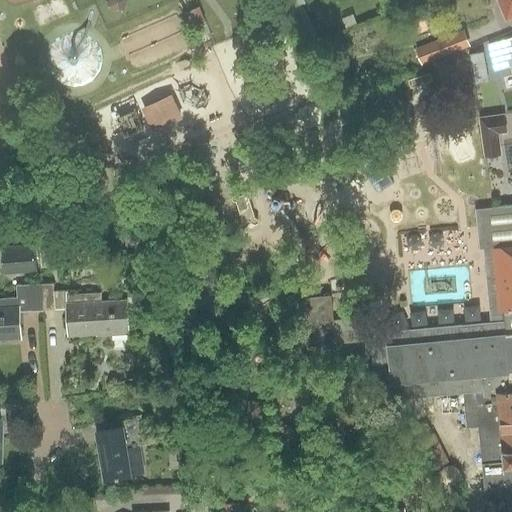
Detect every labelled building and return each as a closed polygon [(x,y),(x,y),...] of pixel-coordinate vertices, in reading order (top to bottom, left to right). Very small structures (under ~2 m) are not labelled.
[(511,0),(499,0),(508,21),(511,19),(511,0)] [(194,9),(187,12),(193,27),(201,24),(206,22),(200,6),(194,9)] [(464,29),(417,48),(423,65),(468,47),(471,46),(464,29)] [(511,68),(511,38),(489,45),(496,70),(511,66),(511,68)] [(484,54),(471,56),(473,69),(487,67),(484,54)] [(173,94),(143,108),(154,132),(184,118),(173,94)] [(480,117),(485,157),(502,154),(499,133),(508,132),(506,113),(480,117)] [(511,204),(492,206),(477,207),(478,229),(480,249),(496,247),(501,306),(504,306),(505,313),(505,320),(399,329),(392,329),(392,327),(375,329),(365,330),(364,317),(333,319),(331,294),(303,297),(307,344),(366,339),(367,347),(372,346),(377,400),(465,392),(469,425),(480,424),(488,505),(511,502),(511,204)] [(3,245),(5,273),(37,271),(36,243),(3,245)] [(42,306),(40,283),(18,285),(18,296),(0,297),(0,335),(18,335),(16,308),(42,306)] [(50,283),(40,283),(42,306),(51,306),(50,283)] [(99,289),(66,291),(68,331),(97,330),(98,333),(128,331),(126,298),(100,299),(99,289)] [(224,328),(216,336),(226,348),(235,340),(224,328)] [(340,366),(318,371),(321,384),(337,381),(338,384),(344,382),(340,366)] [(250,401),(249,414),(260,415),(261,401),(250,401)] [(368,412),(353,420),(360,432),(375,424),(368,412)] [(144,442),(139,415),(119,418),(120,426),(96,430),(104,477),(143,470),(139,443),(144,442)] [(450,462),(434,432),(413,442),(429,473),(450,462)] [(199,473),(215,469),(212,448),(194,452),(199,473)] [(242,511),(241,500),(226,503),(227,511),(242,511)]
